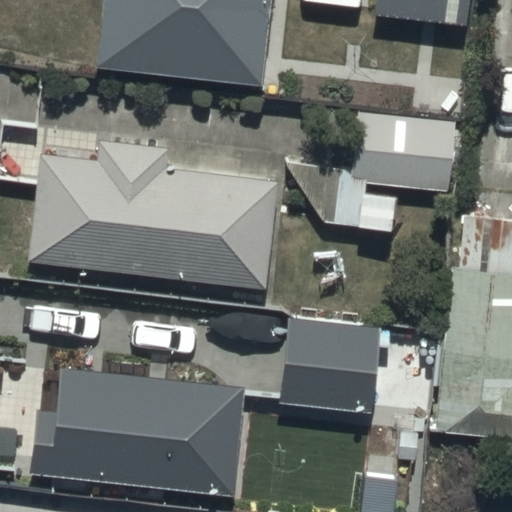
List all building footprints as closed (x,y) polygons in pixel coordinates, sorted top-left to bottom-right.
[(265,86),(272,0),(102,0),(96,70),(265,86)] [(475,0),(380,0),(379,15),(473,24),(475,0)] [(453,112),(355,104),(350,163),(325,161),(320,215),(360,219),(360,213),(392,216),(396,175),(447,180),(453,112)] [(96,148),(41,142),(29,249),(268,276),(280,171),(169,158),(171,136),(98,128),(96,148)] [(459,257),(448,256),(437,424),(511,429),(511,210),(462,207),(459,257)] [(379,317),(287,308),(279,390),(371,399),(379,317)] [(37,397),(30,459),(236,481),(247,374),(61,354),(56,399),(37,397)]
